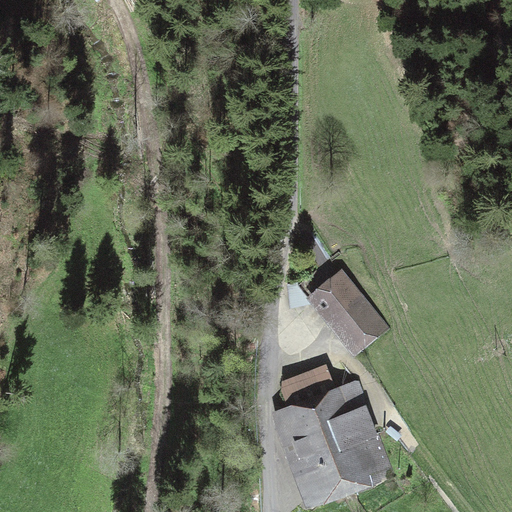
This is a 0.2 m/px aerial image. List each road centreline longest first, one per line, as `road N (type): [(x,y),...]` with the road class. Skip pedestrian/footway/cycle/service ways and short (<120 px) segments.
road 1 (track): [(167,511),(159,186),(138,66),(114,0)]
road 2 (track): [(270,511),(268,326),(282,240),(290,0)]
road 3 (track): [(461,511),(360,374),(268,326)]
